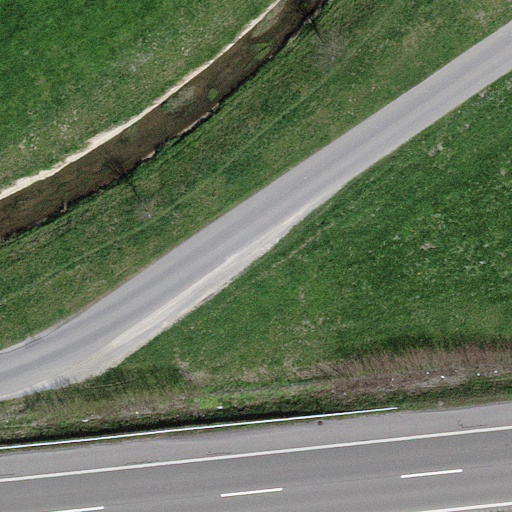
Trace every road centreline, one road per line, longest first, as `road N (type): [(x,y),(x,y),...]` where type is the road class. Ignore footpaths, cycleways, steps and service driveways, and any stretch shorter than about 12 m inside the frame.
road 1 (unclassified): [(511,44),(105,321),(0,377)]
road 2 (motorway): [(511,465),(62,511)]
